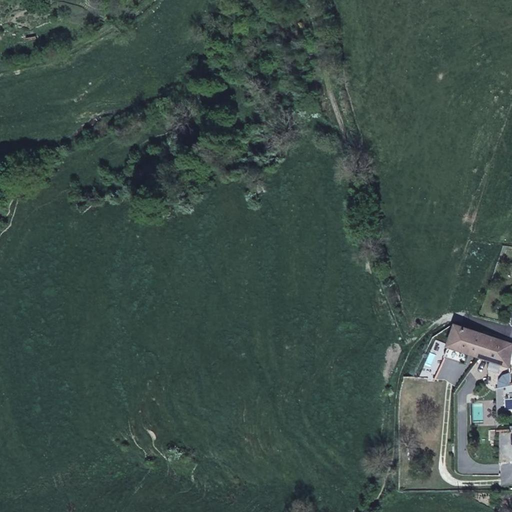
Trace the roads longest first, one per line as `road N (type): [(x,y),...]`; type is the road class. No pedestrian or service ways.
road 1 (track): [(412,346),(372,252),(315,0)]
road 2 (track): [(357,511),(388,494),(398,384),(417,340),(452,316),(509,331)]
road 3 (track): [(144,0),(90,38),(0,69)]
